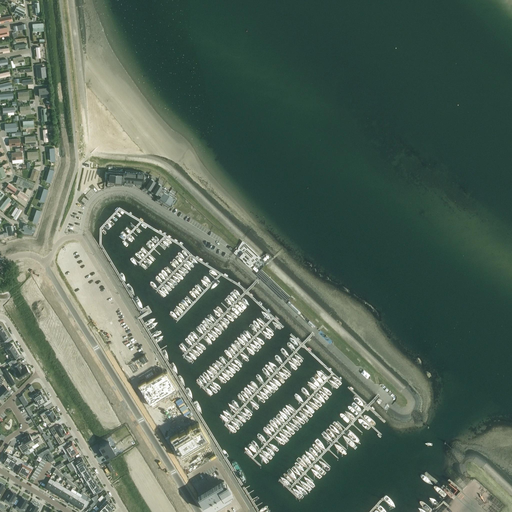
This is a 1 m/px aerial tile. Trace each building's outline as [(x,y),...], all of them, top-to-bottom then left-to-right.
[(22,17),(25,10),(17,7),(14,13),(22,17)] [(0,28),(0,36),(9,34),(7,27),(0,28)] [(13,60),(11,61),(12,68),(15,67),(14,64),(21,62),(20,60),(23,59),(22,56),(13,58),(13,60)] [(45,74),(44,67),(37,68),(37,75),(45,74)] [(49,88),(39,89),(40,97),(50,96),(49,88)] [(29,99),(28,91),(18,92),(19,100),(29,99)] [(20,114),(31,113),(30,105),(20,106),(20,114)] [(14,106),(3,108),(3,112),(4,112),(4,115),(8,114),(8,112),(15,111),(14,106)] [(5,124),(5,131),(16,131),(16,123),(5,124)] [(52,137),(47,137),(47,129),(43,130),(44,141),(48,141),(52,140),(52,137)] [(25,144),(35,144),(35,136),(25,137),(25,144)] [(28,159),(38,159),(37,151),(27,152),(28,159)] [(105,173),(105,177),(107,177),(107,179),(107,181),(107,187),(113,186),(114,183),(115,183),(115,186),(122,186),(122,183),(122,180),(122,178),(124,178),(125,173),(123,172),(123,171),(108,170),(108,172),(106,172),(105,172),(105,173)] [(124,183),(124,186),(125,186),(132,187),(132,186),(132,184),(134,184),(136,184),(135,186),(139,189),(141,187),(142,185),(144,182),(144,181),(147,176),(148,175),(148,174),(147,176),(143,173),(125,171),(125,173),(124,178),(124,180),(124,181),(124,183)] [(31,182),(19,176),(16,182),(29,188),(30,186),(33,187),(34,184),(31,183),(31,182)] [(144,186),(141,190),(147,193),(148,192),(149,193),(148,194),(154,198),(155,196),(157,193),(158,192),(161,187),(163,184),(158,180),(156,182),(155,181),(156,179),(150,176),(149,177),(147,176),(144,181),(146,182),(145,183),(144,186)] [(14,193),(16,189),(8,184),(6,188),(14,193)] [(157,197),(154,201),(160,205),(162,202),(163,203),(161,205),(167,209),(169,206),(170,204),(172,202),(174,203),(176,199),(174,197),(176,195),(163,187),(162,189),(161,187),(158,192),(159,193),(159,194),(157,197)] [(40,201),(44,202),(48,190),(43,189),(41,195),(42,195),(40,201)] [(26,201),(28,197),(20,191),(17,195),(26,201)] [(0,207),(3,210),(11,200),(8,197),(0,207)] [(13,218),(16,220),(22,210),(18,208),(13,218)] [(37,223),(41,211),(37,210),(35,215),(34,215),(32,221),(37,223)] [(7,232),(0,233),(0,235),(1,237),(7,236),(14,234),(12,225),(6,227),(7,232)] [(241,258),(242,257),(245,259),(244,260),(250,266),(252,264),(252,263),(259,258),(251,249),(242,242),(238,250),(237,249),(234,252),(241,258)] [(261,269),(259,271),(257,274),(286,301),(290,297),(261,269)] [(98,319),(109,313),(108,311),(97,316),(98,319)] [(2,327),(0,327),(0,341),(0,342),(8,337),(2,327)] [(12,345),(6,349),(12,360),(8,362),(10,366),(17,362),(15,359),(19,356),(12,345)] [(19,363),(14,367),(16,371),(15,372),(20,379),(30,373),(25,366),(22,368),(19,363)] [(2,371),(7,378),(11,385),(15,383),(10,376),(6,368),(2,371)] [(173,387),(164,371),(137,387),(147,403),(173,387)] [(1,376),(0,376),(0,389),(6,395),(10,391),(6,387),(8,384),(1,376)] [(41,391),(33,396),(36,401),(44,396),(41,391)] [(22,395),(19,397),(24,406),(27,404),(28,403),(22,395)] [(44,396),(36,401),(39,406),(47,401),(44,396)] [(48,410),(40,415),(44,421),(45,421),(45,420),(55,414),(52,411),(50,412),(48,410)] [(55,414),(45,420),(45,421),(49,427),(56,422),(54,420),(57,418),(55,414),(55,415),(55,414)] [(57,424),(50,428),(54,435),(63,429),(61,425),(59,427),(57,424)] [(170,441),(180,457),(206,441),(197,425),(170,441)] [(63,429),(54,435),(59,444),(64,441),(63,438),(65,437),(63,434),(66,433),(66,432),(64,429),(63,429)] [(26,436),(32,446),(37,442),(39,445),(43,442),(38,434),(34,436),(34,435),(31,437),(29,434),(26,436)] [(21,444),(18,446),(22,453),(32,447),(32,446),(26,436),(22,439),(24,441),(21,443),(21,444)] [(108,440),(99,446),(103,452),(111,447),(112,446),(108,440)] [(65,442),(57,446),(59,450),(62,448),(65,453),(75,447),(72,442),(67,445),(65,442)] [(75,447),(65,453),(68,458),(67,458),(69,461),(74,457),(73,455),(78,452),(75,447)] [(103,452),(102,452),(106,458),(115,452),(111,447),(103,452)] [(7,453),(2,462),(7,465),(12,456),(7,453)] [(12,456),(7,465),(12,468),(15,463),(17,464),(21,459),(18,457),(18,458),(13,455),(12,456)] [(73,460),(70,462),(75,469),(77,468),(85,463),(82,458),(74,462),(73,460)] [(20,466),(17,471),(22,474),(27,466),(22,463),(23,461),(21,459),(17,464),(20,466)] [(120,460),(114,463),(116,466),(115,466),(116,468),(122,464),(120,460)] [(85,463),(77,468),(79,472),(87,467),(85,463)] [(27,466),(22,474),(27,477),(33,467),(28,464),(27,466)] [(122,464),(116,468),(119,473),(125,469),(122,464)] [(87,467),(79,472),(82,476),(82,477),(90,472),(87,467)] [(82,476),(80,478),(83,482),(85,481),(93,476),(90,472),(82,477),(82,476)] [(458,479),(463,483),(465,481),(467,483),(471,478),(464,472),(458,479)] [(93,476),(85,481),(87,485),(95,480),(93,476)] [(50,478),(44,487),(49,491),(55,481),(50,478)] [(55,481),(49,491),(54,494),(60,484),(61,483),(55,480),(55,481)] [(95,480),(87,485),(90,490),(98,485),(95,480)] [(232,494),(230,491),(226,484),(224,481),(199,496),(198,497),(206,510),(208,509),(215,505),(217,509),(220,506),(218,503),(232,494)] [(60,484),(54,494),(60,497),(65,487),(60,484)] [(98,485),(90,490),(93,495),(101,490),(98,485)] [(65,487),(60,497),(65,500),(70,490),(65,487)] [(10,490),(3,501),(12,506),(16,499),(13,498),(15,496),(16,493),(10,490)] [(65,500),(70,503),(76,494),(70,490),(65,500)] [(76,494),(70,503),(75,506),(81,497),(76,494)] [(22,497),(15,508),(21,511),(23,511),(27,506),(25,505),(27,500),(22,497)] [(81,497),(75,506),(80,509),(83,505),(86,507),(89,502),(81,497)] [(107,500),(103,504),(109,511),(110,510),(111,510),(112,509),(114,507),(107,500)] [(35,511),(36,511),(38,507),(32,503),(27,511),(35,511)]
